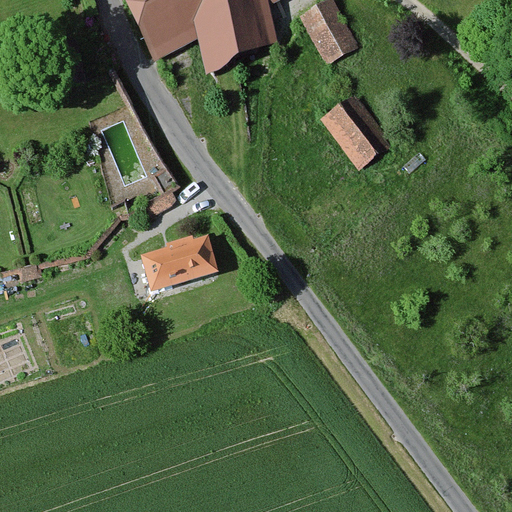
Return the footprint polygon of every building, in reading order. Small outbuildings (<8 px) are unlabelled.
[(122,0),(155,63),(197,43),(206,80),(279,45),(270,5),(280,0),(122,0)] [(299,20),(327,68),(360,49),(332,1),(299,20)] [(38,52),(49,94),(87,84),(75,42),(38,52)] [(355,97),(321,123),(359,174),(394,147),(355,97)] [(208,240),(140,259),(151,295),(218,276),(208,240)]
